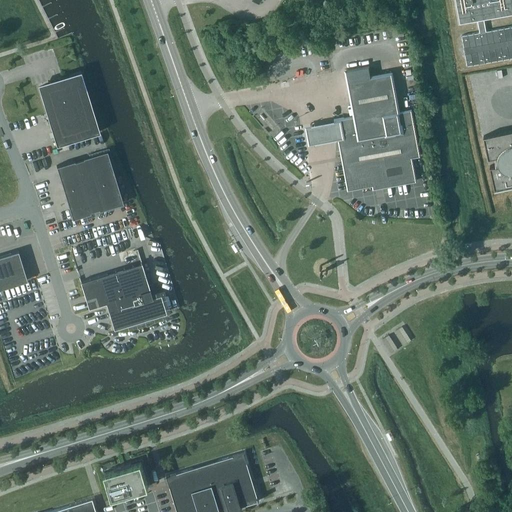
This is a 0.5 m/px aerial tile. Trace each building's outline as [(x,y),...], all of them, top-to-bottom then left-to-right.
[(511,0),(455,0),(460,23),(477,20),(480,32),(486,31),(484,19),(511,14),(511,0)] [(511,28),(462,39),(468,69),(511,60),(511,28)] [(346,69),(354,115),(343,117),(343,119),(338,121),(339,127),(337,127),(339,137),(348,189),(382,182),(382,186),(416,179),(412,156),(420,155),(411,108),(399,111),(391,72),(371,75),(369,65),(346,69)] [(489,97),(484,73),(469,76),(474,100),(489,97)] [(81,74),(56,82),(55,80),(48,82),(49,84),(38,87),(56,145),(99,132),(81,74)] [(479,123),(494,120),(493,114),(489,97),(474,100),(478,117),(479,123)] [(343,119),(343,117),(319,122),(304,124),(308,143),(322,140),(339,137),(337,127),(339,127),(338,121),(343,119)] [(511,188),(511,129),(483,136),(488,158),(495,156),(495,165),(490,165),(495,192),(511,188)] [(56,165),(71,216),(72,218),(90,212),(90,211),(98,208),(99,210),(105,208),(123,202),(106,150),(89,155),(83,157),(83,158),(74,161),(74,160),(56,165)] [(0,288),(27,280),(18,250),(0,255),(0,288)] [(80,281),(88,308),(105,303),(113,328),(166,312),(160,294),(151,297),(141,262),(80,281)] [(221,511),(229,510),(229,511),(240,508),(239,506),(259,500),(258,500),(259,500),(258,496),(257,496),(244,452),(166,476),(177,511),(221,511)] [(150,485),(142,459),(131,462),(131,461),(114,466),(114,467),(104,470),(111,497),(122,494),(139,490),(139,489),(150,485)] [(96,511),(92,499),(48,511),(96,511)]
